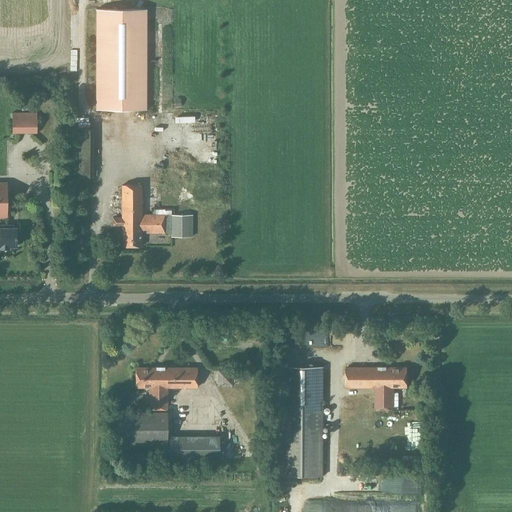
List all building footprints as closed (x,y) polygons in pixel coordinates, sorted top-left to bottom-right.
[(96,9),(95,109),(146,109),(146,9),(96,9)] [(12,112),(12,133),(36,133),(36,112),(12,112)] [(78,128),(78,176),(93,176),(94,128),(78,128)] [(222,146),(175,149),(176,163),(223,161),(222,146)] [(153,168),(154,177),(162,177),(161,168),(153,168)] [(142,215),(142,214),(142,185),(122,185),(122,217),(112,217),(112,225),(122,225),(122,246),(142,246),(142,232),(171,232),(171,236),(191,236),(191,214),(158,214),(158,215),(142,215)] [(11,225),(10,225),(0,224),(0,245),(0,246),(0,248),(8,248),(8,246),(16,246),(16,228),(13,228),(13,227),(11,225)] [(301,366),(300,402),(307,402),(307,410),(325,410),(325,366),(301,366)] [(406,386),(406,367),(346,366),(346,386),(375,386),(375,409),(393,409),(393,386),(406,386)] [(167,410),(167,387),(197,387),(197,367),(136,367),(136,387),(149,387),(149,409),(159,409),(159,411),(117,411),(117,443),(167,444),(167,410)] [(233,385),(233,369),(217,369),(217,385),(233,385)] [(169,435),(169,460),(219,460),(219,436),(169,435)] [(358,511),(359,503),(343,503),(342,511),(358,511)]
